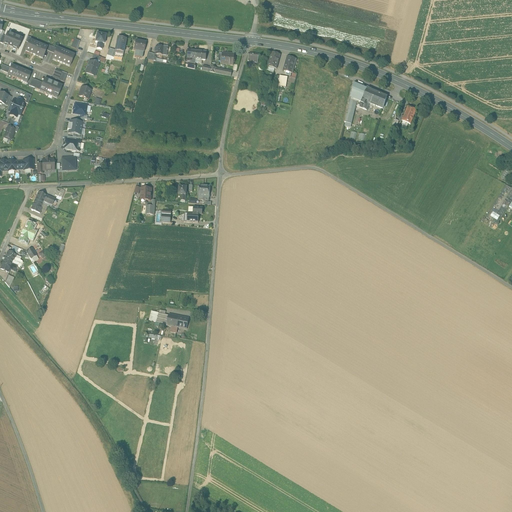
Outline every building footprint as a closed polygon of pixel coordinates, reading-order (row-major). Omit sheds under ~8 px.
[(22,39),(7,33),(6,37),(3,44),(18,50),(22,39)] [(102,33),(98,33),(97,34),(95,42),(98,43),(97,49),(101,49),(103,44),(104,44),(106,36),(101,35),(102,33)] [(126,39),(118,38),(116,46),(114,56),(123,57),(126,39)] [(74,39),(71,47),(77,49),(80,41),(74,39)] [(30,41),(29,43),(25,51),(43,59),(46,51),(47,48),(30,41)] [(146,43),(135,41),(133,50),(136,51),(135,57),(140,58),(142,52),(144,52),(146,43)] [(168,47),(163,46),(163,47),(156,46),(156,48),(155,48),(154,52),(155,52),(155,54),(162,55),(162,56),(167,56),(168,47)] [(74,56),(57,48),(57,49),(54,54),(52,59),(70,66),(74,56)] [(114,50),(109,48),(107,55),(106,59),(111,61),(114,50)] [(197,51),(187,50),(186,58),(187,58),(187,61),(190,61),(190,59),(196,59),(197,51)] [(207,52),(197,51),(196,59),(206,60),(207,52)] [(281,55),(272,52),(268,66),(277,69),(281,55)] [(235,54),(227,54),(219,53),(218,62),(221,62),(221,64),(233,65),(235,54)] [(259,55),(249,53),(248,61),(258,63),(259,55)] [(296,59),(287,57),(283,71),(292,73),(296,59)] [(99,64),(89,61),(86,72),(91,74),(92,72),(96,74),(99,64)] [(10,68),(2,65),(0,69),(0,70),(8,73),(10,68)] [(31,74),(11,66),(10,68),(8,73),(8,75),(14,77),(14,78),(15,78),(27,83),(31,74)] [(232,71),(216,68),(211,67),(211,68),(210,72),(231,77),(232,71)] [(62,72),(56,69),(52,77),(58,80),(62,72)] [(67,74),(62,72),(58,80),(64,82),(67,74)] [(38,81),(32,79),(29,86),(35,88),(38,81)] [(62,87),(44,80),(43,83),(40,90),(40,91),(57,98),(62,87)] [(43,83),(38,81),(35,88),(40,90),(43,83)] [(367,90),(354,84),(345,122),(348,123),(351,124),(354,112),(357,101),(361,102),(363,98),(364,99),(367,90)] [(91,90),(81,87),(78,96),(83,98),(84,98),(88,99),(91,90)] [(386,98),(368,90),(367,90),(364,99),(363,98),(361,102),(364,104),(362,108),(365,110),(367,110),(370,103),(383,109),(386,98)] [(11,98),(0,93),(0,104),(1,105),(2,104),(8,106),(11,98)] [(17,101),(14,100),(9,112),(11,112),(10,115),(16,118),(18,115),(20,116),(25,105),(22,103),(23,102),(18,100),(17,101)] [(260,102),(258,108),(271,112),(273,105),(260,102)] [(86,106),(75,104),(73,114),(85,116),(86,112),(85,111),(86,106)] [(416,110),(408,106),(402,121),(403,121),(402,124),(407,126),(408,124),(410,125),(416,110)] [(82,123),(70,121),(70,124),(68,124),(68,127),(81,129),(82,123)] [(12,129),(8,127),(4,137),(5,138),(6,139),(8,140),(9,140),(10,139),(11,140),(14,131),(15,130),(12,129)] [(81,129),(68,127),(67,131),(69,131),(69,134),(80,135),(81,129)] [(81,142),(66,139),(64,148),(67,150),(79,151),(80,148),(77,148),(78,144),(80,144),(81,142)] [(62,159),(63,171),(75,170),(75,158),(62,159)] [(53,160),(49,160),(49,159),(45,159),(45,160),(42,160),(43,164),(43,171),(54,170),(53,160)] [(33,160),(23,160),(23,161),(19,162),(19,170),(24,170),(34,170),(33,160)] [(15,161),(7,161),(7,162),(8,171),(16,171),(15,170),(19,170),(19,162),(15,162),(15,161)] [(511,200),(511,189),(506,185),(486,218),(498,225),(511,200)] [(210,187),(199,186),(198,195),(198,200),(209,201),(209,196),(210,196),(210,187)] [(187,187),(179,187),(179,195),(181,195),(181,201),(185,201),(186,195),(187,187)] [(151,189),(142,188),(141,200),(150,201),(151,189)] [(55,199),(39,192),(35,201),(42,204),(43,201),(52,205),(55,199)] [(42,204),(35,201),(31,210),(40,214),(41,211),(41,210),(40,210),(42,204)] [(151,207),(146,206),(146,215),(154,215),(155,207),(152,207),(151,207)] [(203,208),(189,207),(189,212),(190,212),(193,213),(193,214),(190,214),(190,216),(184,215),(184,221),(189,221),(189,222),(198,223),(199,215),(202,215),(203,208)] [(171,215),(162,214),(162,223),(170,223),(171,215)] [(36,227),(28,223),(24,232),(31,235),(33,230),(35,231),(36,227)] [(24,232),(23,232),(20,241),(28,245),(30,242),(31,239),(29,238),(31,235),(24,232)] [(511,251),(511,233),(501,251),(509,256),(511,251)] [(19,254),(21,249),(13,245),(11,250),(19,254)] [(37,256),(32,248),(26,252),(31,259),(37,256)] [(17,256),(8,252),(4,260),(12,264),(14,258),(15,259),(17,256)] [(12,264),(4,260),(0,269),(8,272),(8,273),(9,273),(11,270),(15,273),(18,266),(12,264)] [(14,278),(8,275),(5,283),(9,288),(14,278)] [(167,325),(169,315),(165,314),(165,318),(159,317),(159,313),(152,311),(150,321),(156,323),(156,327),(159,327),(160,324),(167,325)] [(178,327),(180,317),(169,315),(167,325),(171,326),(177,327),(178,327)] [(189,319),(180,317),(178,327),(187,329),(189,319)] [(177,327),(171,326),(170,333),(178,334),(179,330),(177,330),(177,327)]
